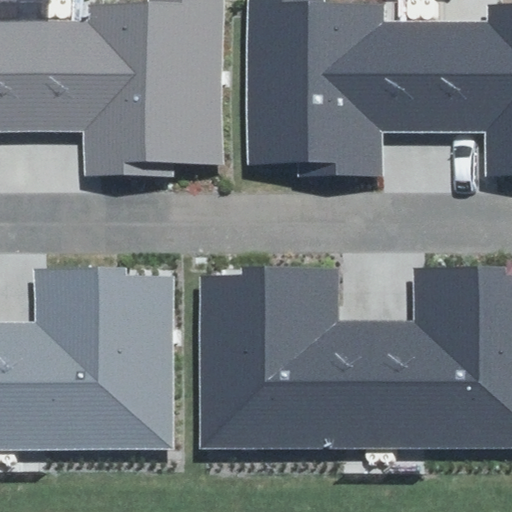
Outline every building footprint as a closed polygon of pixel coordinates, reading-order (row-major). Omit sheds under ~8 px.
[(0,124),(96,125),(96,179),(165,179),(165,167),(240,167),(241,0),(163,0),(164,2),(114,1),(114,25),(0,24),(0,124)] [(260,0),(259,157),(327,157),(327,172),(396,172),(396,123),(495,123),(494,177),(511,176),(511,23),(390,22),(390,3),(336,3),(335,0),(260,0)] [(334,274),(199,274),(199,449),(511,448),(511,262),(413,262),(413,324),(334,324),(334,274)] [(0,449),(193,449),(192,263),(43,263),(44,325),(0,324),(0,449)] [(511,511),(511,501),(489,469),(427,511),(511,511)] [(327,511),(306,480),(258,511),(327,511)]
